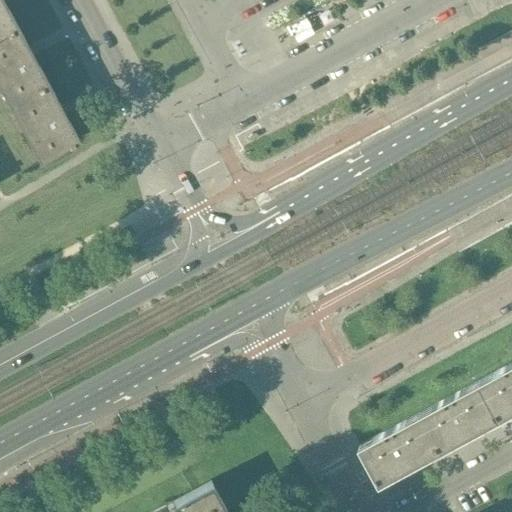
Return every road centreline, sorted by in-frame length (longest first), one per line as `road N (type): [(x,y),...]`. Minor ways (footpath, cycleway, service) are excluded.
road 1 (secondary): [(511,85),(216,248)]
road 2 (residential): [(163,150),(440,0)]
road 3 (secondary): [(245,310),(511,169)]
road 4 (secondary): [(0,443),(245,310)]
road 5 (secondary): [(216,248),(0,364)]
road 6 (residential): [(300,405),(511,287)]
road 7 (residential): [(163,150),(80,0)]
road 8 (residential): [(396,511),(511,451)]
road 9 (residential): [(356,511),(300,405)]
